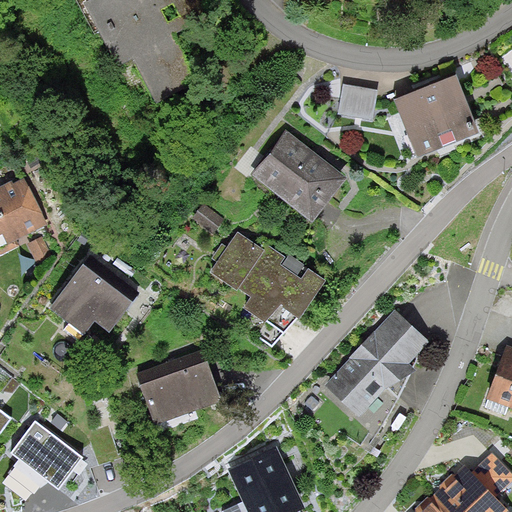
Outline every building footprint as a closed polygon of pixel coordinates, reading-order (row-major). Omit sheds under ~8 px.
[(90,0),(86,2),(112,55),(127,48),(149,92),(187,73),(165,29),(199,12),(192,0),(90,0)] [(446,70),(392,92),(414,146),(468,124),(446,70)] [(339,87),(335,111),(366,116),(370,91),(339,87)] [(333,173),(281,132),(251,170),(303,211),(333,173)] [(36,226),(18,180),(0,187),(0,250),(11,246),(8,237),(36,226)] [(198,205),(190,216),(209,229),(217,218),(198,205)] [(233,231),(209,270),(247,293),(242,301),(259,312),(271,293),(296,309),(314,280),(233,231)] [(119,290),(72,256),(42,298),(78,324),(86,312),(97,320),(119,290)] [(391,313),(328,387),(356,412),(420,338),(391,313)] [(498,353),(485,390),(511,399),(511,357),(507,356),(498,353)] [(199,356),(134,378),(147,417),(212,396),(199,356)] [(87,456),(35,419),(12,451),(21,457),(4,480),(32,500),(50,474),(66,486),(87,456)] [(270,448),(226,469),(241,500),(247,511),(267,511),(295,499),(270,448)] [(483,452),(465,469),(490,496),(508,478),(483,452)] [(460,465),(430,493),(448,511),(506,511),(490,496),(465,469),(460,465)] [(448,511),(430,493),(410,511),(448,511)] [(247,511),(241,500),(219,510),(219,511),(247,511)]
